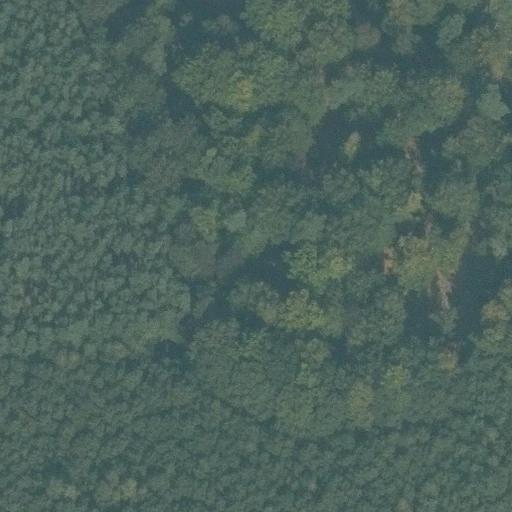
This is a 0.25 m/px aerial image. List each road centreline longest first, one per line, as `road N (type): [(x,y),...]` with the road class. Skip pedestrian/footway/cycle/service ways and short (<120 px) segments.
road 1 (track): [(66,0),(215,392),(271,424),(354,438),(511,414)]
road 2 (track): [(0,375),(196,347)]
